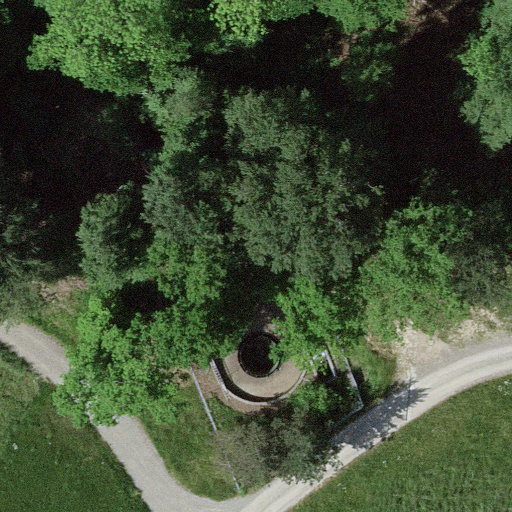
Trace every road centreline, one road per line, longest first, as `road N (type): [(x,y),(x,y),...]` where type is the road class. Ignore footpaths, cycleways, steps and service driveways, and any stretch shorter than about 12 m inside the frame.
road 1 (track): [(511,354),(472,354),(257,511)]
road 2 (track): [(170,511),(122,423),(77,372),(0,313)]
